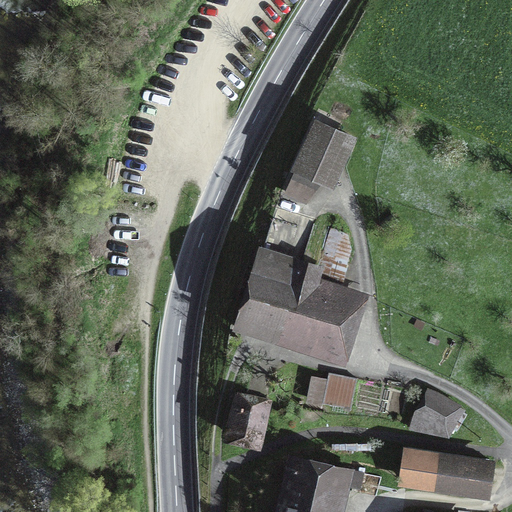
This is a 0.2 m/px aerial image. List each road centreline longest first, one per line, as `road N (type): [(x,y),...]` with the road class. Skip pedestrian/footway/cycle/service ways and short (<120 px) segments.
road 1 (tertiary): [(177,511),(173,378),(185,291),(235,156),(323,0)]
road 2 (unclassified): [(383,361),(446,389),(511,436)]
